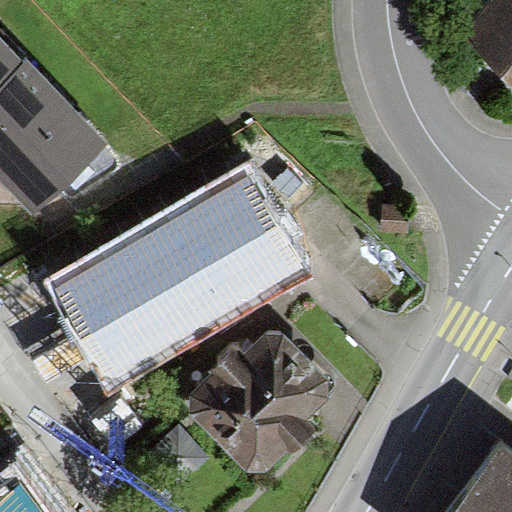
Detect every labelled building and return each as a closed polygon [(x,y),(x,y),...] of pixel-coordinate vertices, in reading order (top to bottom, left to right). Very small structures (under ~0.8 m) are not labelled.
[(511,0),(468,0),(457,14),(507,53),(511,57),(511,0)] [(21,46),(0,22),(0,163),(29,196),(50,177),(103,129),(24,43),(21,46)] [(212,198),(157,254),(176,272),(210,305),(265,250),(212,198)] [(412,207),(383,203),(380,223),(410,226),(411,216),(412,207)] [(192,380),(192,397),(248,454),(268,454),(315,411),(307,402),(330,382),(328,362),(285,315),(265,316),(246,335),(235,324),(210,351),(215,356),(192,380)] [(511,511),(511,432),(499,423),(429,511),(511,511)]
